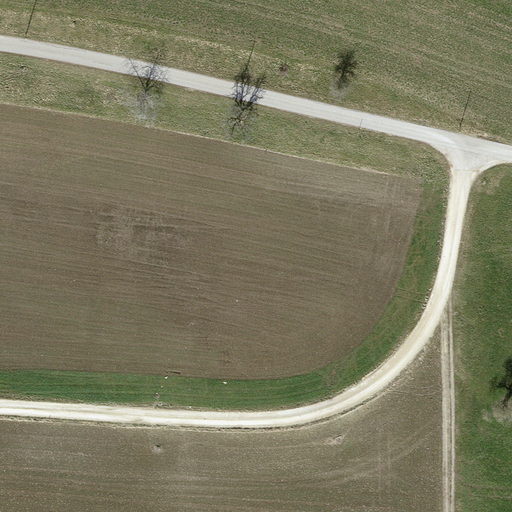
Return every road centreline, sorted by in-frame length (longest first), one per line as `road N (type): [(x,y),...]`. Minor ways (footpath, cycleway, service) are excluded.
road 1 (track): [(467,143),(447,288),(410,357),(351,399),(259,420),(0,407)]
road 2 (track): [(511,153),(0,40)]
road 3 (track): [(447,288),(447,511)]
